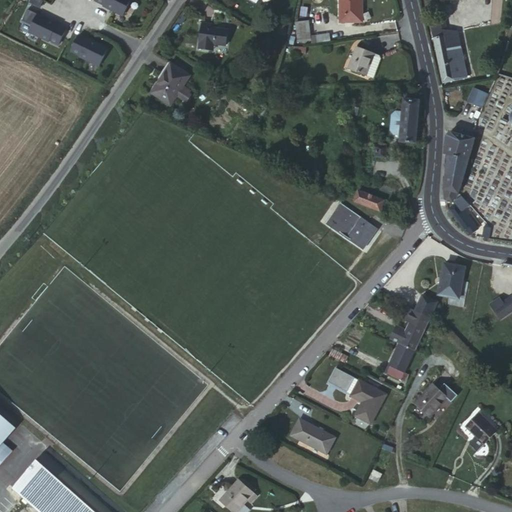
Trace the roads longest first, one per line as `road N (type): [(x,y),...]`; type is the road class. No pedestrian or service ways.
road 1 (tertiary): [(175,0),(0,245)]
road 2 (unclassified): [(431,213),(235,437)]
road 3 (tertiary): [(431,213),(436,114),(409,0)]
road 4 (residential): [(339,501),(408,495),(494,511)]
road 5 (residential): [(235,437),(246,458),(339,501)]
